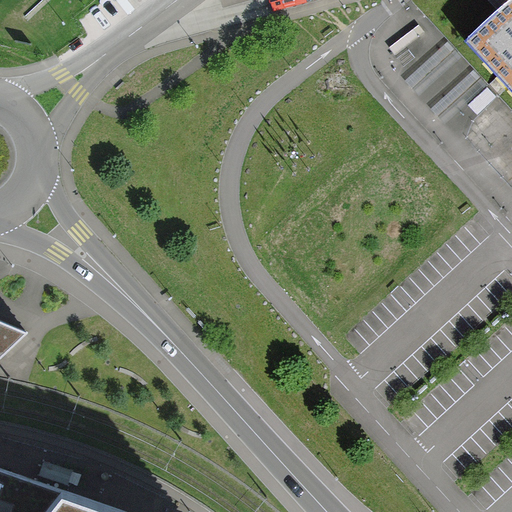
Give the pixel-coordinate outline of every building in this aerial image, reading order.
[(511,24),(509,27),(480,51),(511,87),(511,24)] [(421,25),(390,48),(396,56),(426,33),(421,25)] [(449,42),(406,81),(413,89),(456,50),(449,42)] [(474,70),(432,110),(439,117),(481,77),(474,70)] [(0,511),(51,511),(71,488),(0,464),(0,372),(34,341),(0,325),(0,511)] [(142,511),(71,488),(51,511),(142,511)]
